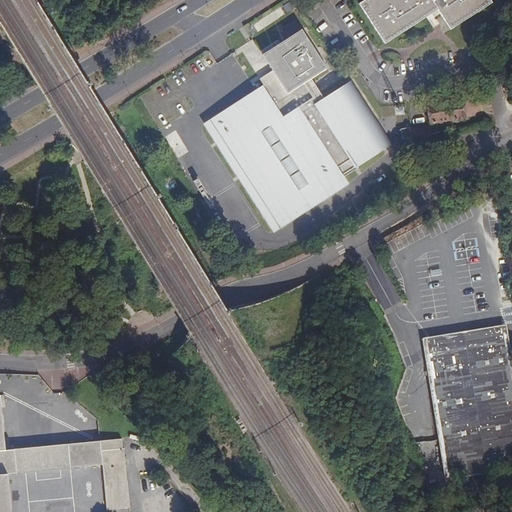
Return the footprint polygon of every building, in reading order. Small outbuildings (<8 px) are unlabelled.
[(468,19),(491,3),(488,0),(366,0),(359,5),(385,44),(437,10),(451,30),(468,19)] [(264,85),(203,124),(273,233),(348,185),(343,176),(391,145),(349,80),(322,98),(310,79),(326,69),(301,31),(263,55),(273,71),(260,79),(264,85)] [(462,100),(428,106),(431,124),(465,118),(462,100)] [(431,141),(429,127),(411,130),(413,145),(431,141)] [(409,128),(401,129),(402,139),(410,137),(409,128)] [(505,337),(503,326),(420,336),(421,347),(505,337)] [(511,397),(505,337),(421,347),(437,478),(511,468),(511,397)] [(0,511),(18,511),(15,472),(24,471),(22,448),(13,449),(8,394),(0,395),(0,511)] [(125,475),(122,448),(121,448),(120,439),(58,445),(61,468),(101,464),(105,509),(128,507),(125,475)] [(61,468),(58,445),(22,448),(24,471),(61,468)]
